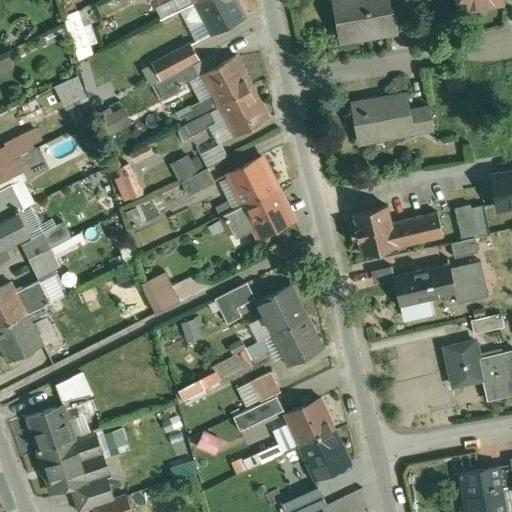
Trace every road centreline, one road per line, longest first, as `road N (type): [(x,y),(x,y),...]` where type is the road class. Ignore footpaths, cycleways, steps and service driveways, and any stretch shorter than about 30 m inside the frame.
road 1 (residential): [(288,80),(376,451)]
road 2 (residential): [(511,39),(288,80)]
road 3 (residential): [(376,451),(511,430)]
